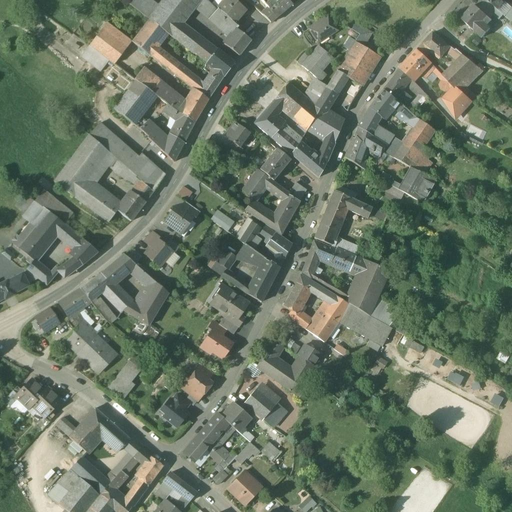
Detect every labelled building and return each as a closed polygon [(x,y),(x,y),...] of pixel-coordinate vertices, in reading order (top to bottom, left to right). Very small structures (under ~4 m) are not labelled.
[(157,8),(145,0),(129,0),(127,3),(148,20),(157,8)] [(163,0),(157,8),(148,20),(150,21),(166,33),(171,38),(182,24),(195,8),(201,0),(163,0)] [(205,0),(201,0),(195,8),(204,15),(212,7),(205,0)] [(214,0),(211,4),(217,9),(224,0),(214,0)] [(246,10),(234,0),(224,0),(217,9),(234,24),(246,10)] [(260,0),(269,10),(262,15),(271,23),(284,12),(285,13),(287,11),(286,10),(292,5),(287,0),(260,0)] [(497,10),(485,0),(484,0),(482,5),(494,16),(499,21),(504,15),(497,10)] [(485,0),(497,10),(505,1),(504,0),(485,0)] [(114,12),(105,5),(100,11),(109,18),(114,12)] [(494,16),(482,5),(478,9),(490,20),(494,16)] [(478,9),(475,6),(462,21),(482,39),(490,30),(487,27),(492,21),(490,20),(478,9)] [(216,11),(212,7),(204,15),(209,19),(216,11)] [(237,29),(216,11),(209,19),(230,37),(235,30),(236,30),(237,29)] [(327,16),(308,29),(317,44),(337,31),(327,16)] [(166,33),(150,21),(133,43),(149,56),(156,47),(166,33)] [(106,23),(89,46),(114,65),(124,52),(132,43),(106,23)] [(182,24),(171,38),(184,48),(195,34),(182,24)] [(369,32),(355,24),(351,30),(359,35),(355,42),(361,46),(369,32)] [(230,37),(223,45),(239,57),(244,50),(245,50),(246,48),(251,41),(236,30),(235,30),(230,37)] [(216,50),(195,34),(184,48),(194,55),(194,54),(207,63),(217,50),(216,50)] [(450,47),(433,34),(424,44),(431,50),(441,59),(448,50),(450,47)] [(355,42),(337,71),(362,87),(380,58),(361,46),(355,42)] [(431,50),(424,44),(417,51),(425,58),(431,50)] [(114,65),(89,46),(82,55),(116,80),(122,72),(114,65)] [(175,62),(156,47),(149,56),(168,71),(175,62)] [(310,58),(302,67),(320,82),(326,75),(321,71),(332,58),(319,47),(310,58)] [(234,63),(217,50),(207,63),(194,54),(194,55),(190,59),(210,75),(204,84),(214,92),(224,77),(234,63)] [(455,51),(452,55),(458,61),(463,56),(456,50),(455,51)] [(417,51),(400,70),(411,79),(413,82),(421,74),(426,79),(435,69),(435,68),(430,63),(428,61),(425,58),(417,51)] [(124,52),(114,65),(122,72),(132,59),(124,52)] [(304,54),(297,63),(302,67),(310,58),(304,54)] [(447,72),(442,77),(442,78),(454,90),(455,90),(478,67),(463,56),(458,61),(447,72)] [(447,72),(440,66),(439,66),(430,58),(428,61),(430,63),(435,68),(435,69),(442,78),(442,77),(447,72)] [(132,59),(122,72),(134,80),(143,68),(132,59)] [(200,82),(175,62),(168,71),(194,91),(208,101),(214,92),(204,84),(201,82),(200,82)] [(160,81),(143,68),(134,80),(136,81),(151,93),(160,81)] [(411,79),(400,70),(395,76),(406,84),(411,79)] [(362,87),(337,71),(326,87),(325,89),(337,96),(351,104),(362,87)] [(112,86),(107,105),(114,110),(136,81),(134,80),(122,72),(116,80),(112,86)] [(406,84),(395,76),(383,91),(394,99),(396,97),(406,84)] [(326,87),(314,79),(302,97),(304,98),(314,107),(326,89),(325,89),(326,87)] [(136,81),(114,110),(134,125),(145,112),(156,97),(151,93),(136,81)] [(183,103),(163,87),(165,84),(160,81),(151,93),(167,105),(176,112),(183,103)] [(424,93),(415,83),(409,89),(418,97),(424,93)] [(288,84),(266,110),(275,117),(282,108),(290,115),(304,98),(302,97),(288,84)] [(314,107),(314,108),(319,111),(324,115),(327,111),(337,96),(326,89),(314,107)] [(455,90),(454,90),(445,101),(456,117),(470,102),(460,94),(455,90)] [(194,91),(186,105),(183,103),(176,112),(194,123),(208,101),(194,91)] [(394,99),(383,91),(369,108),(382,120),(393,107),(397,102),(394,99)] [(424,93),(418,97),(413,103),(417,106),(419,108),(428,98),(424,93)] [(482,100),(474,95),(471,99),(478,105),(482,100)] [(314,107),(304,98),(290,115),(300,124),(308,130),(319,111),(314,108),(314,107)] [(399,103),(397,101),(397,102),(393,107),(399,113),(396,116),(401,122),(410,113),(407,110),(399,103)] [(194,123),(176,112),(167,105),(162,111),(163,111),(176,121),(173,128),(187,137),(192,128),(193,126),(194,123)] [(411,105),(407,110),(410,113),(410,114),(415,108),(411,105)] [(382,120),(369,108),(357,128),(370,136),(377,127),(382,120)] [(275,117),(266,110),(254,124),(271,138),(280,129),(284,125),(275,117)] [(319,111),(308,130),(315,134),(326,116),(324,115),(319,111)] [(344,121),(327,111),(324,115),(326,116),(315,134),(325,141),(333,146),(344,121)] [(184,143),(170,134),(167,140),(140,118),(134,125),(141,131),(149,137),(148,138),(174,163),(184,143)] [(402,143),(391,158),(409,167),(423,147),(434,131),(418,120),(402,143)] [(248,134),(234,123),(224,137),(232,143),(238,147),(239,147),(248,134)] [(308,130),(300,124),(295,129),(304,136),(308,130)] [(138,158),(99,125),(89,136),(108,153),(127,170),(138,158)] [(393,137),(377,127),(370,136),(387,146),(393,137)] [(170,134),(184,143),(187,137),(173,128),(170,134)] [(377,141),(357,128),(351,143),(359,148),(360,146),(367,151),(370,152),(377,141)] [(280,129),(271,138),(291,155),(299,145),(280,129)] [(248,134),(239,147),(241,148),(250,135),(248,134)] [(89,136),(66,166),(87,181),(102,162),(108,153),(89,136)] [(387,146),(383,154),(391,158),(402,143),(393,137),(387,146)] [(325,141),(317,158),(325,165),(333,146),(325,141)] [(238,147),(232,143),(229,148),(240,157),(244,151),(241,148),(239,147),(238,147)] [(302,146),(299,143),(299,145),(291,155),(318,179),(325,165),(317,158),(302,146)] [(359,148),(351,143),(345,159),(360,168),(367,151),(360,146),(359,148)] [(436,157),(423,147),(409,167),(410,168),(414,170),(423,175),(436,157)] [(277,150),(259,170),(273,181),(290,161),(277,150)] [(127,170),(108,153),(102,162),(119,177),(131,184),(135,187),(150,197),(153,193),(136,179),(137,178),(127,170)] [(138,158),(127,170),(137,178),(153,192),(164,176),(140,155),(138,158)] [(436,157),(423,175),(429,177),(441,160),(436,157)] [(87,181),(66,166),(53,183),(61,189),(60,190),(62,192),(63,190),(71,196),(70,197),(72,199),(73,197),(80,203),(79,204),(81,206),(82,204),(108,224),(117,212),(116,211),(120,206),(87,181)] [(410,168),(397,190),(401,192),(414,170),(410,168)] [(414,170),(401,192),(404,194),(420,202),(423,204),(436,180),(429,177),(423,175),(414,170)] [(258,171),(242,191),(254,200),(265,186),(269,180),(258,171)] [(288,194),(269,180),(265,186),(284,200),(287,196),(288,194)] [(296,183),(289,192),(301,201),(307,191),(296,183)] [(397,190),(387,184),(383,190),(400,200),(404,194),(401,192),(397,190)] [(150,197),(135,187),(131,192),(145,203),(150,197)] [(192,193),(183,187),(177,196),(186,202),(192,193)] [(73,214),(43,191),(34,202),(49,213),(64,225),(73,214)] [(350,199),(334,191),(330,201),(347,207),(350,199)] [(120,206),(116,211),(117,212),(131,222),(145,203),(131,192),(120,206)] [(287,196),(284,200),(276,214),(288,222),(299,203),(287,196)] [(372,209),(350,199),(347,207),(346,209),(351,212),(367,219),(370,213),(372,209)] [(347,207),(330,201),(323,217),(340,223),(341,222),(340,222),(342,217),(346,209),(347,207)] [(49,213),(34,202),(16,225),(30,237),(49,213)] [(200,213),(186,203),(180,211),(192,220),(191,220),(193,222),(200,213)] [(288,222),(276,214),(273,221),(268,218),(269,216),(251,204),(245,211),(280,236),(288,222)] [(175,207),(172,211),(173,212),(165,223),(179,233),(183,228),(185,229),(191,220),(192,220),(180,211),(175,207)] [(351,212),(346,209),(342,217),(347,220),(351,212)] [(388,216),(372,209),(370,213),(374,215),(373,217),(385,222),(388,216)] [(233,224),(216,212),(210,220),(227,232),(233,224)] [(30,237),(19,250),(31,260),(33,261),(34,261),(56,235),(64,225),(49,213),(30,237)] [(340,223),(323,217),(314,240),(331,246),(334,238),(340,223)] [(248,219),(235,238),(240,242),(251,224),(252,224),(253,222),(248,219)] [(251,224),(240,242),(244,245),(250,249),(254,243),(252,242),(259,230),(252,224),(251,224)] [(82,240),(64,225),(56,235),(73,250),(82,240)] [(275,234),(264,227),(260,233),(270,241),(275,234)] [(153,233),(144,243),(150,248),(157,240),(158,238),(153,233)] [(400,238),(388,233),(385,241),(397,245),(400,238)] [(291,245),(275,234),(270,241),(267,245),(285,258),(291,245)] [(358,248),(334,238),(331,246),(355,256),(358,248)] [(73,250),(69,255),(74,259),(82,266),(97,253),(82,240),(73,250)] [(150,248),(145,253),(152,259),(152,261),(154,263),(157,263),(159,260),(163,263),(172,252),(157,240),(150,248)] [(335,252),(313,242),(308,255),(318,259),(330,264),(335,252)] [(250,249),(244,245),(235,257),(261,267),(265,260),(266,260),(263,258),(250,249)] [(6,246),(1,255),(11,261),(16,253),(6,246)] [(356,258),(336,249),(335,252),(330,264),(349,273),(356,258)] [(225,250),(216,262),(221,266),(230,254),(225,250)] [(283,261),(269,251),(263,258),(266,260),(265,260),(280,268),(283,261)] [(143,273),(123,255),(116,261),(129,272),(128,273),(136,280),(143,273)] [(318,259),(308,255),(301,274),(310,280),(314,272),(318,259)] [(389,272),(365,261),(365,262),(356,258),(349,273),(358,276),(361,269),(384,281),(389,272)] [(74,259),(57,271),(57,272),(64,279),(82,266),(74,259)] [(226,269),(211,260),(207,266),(220,277),(224,271),(225,271),(226,269)] [(280,268),(265,260),(261,267),(276,275),(280,268)] [(34,261),(33,261),(32,263),(27,270),(46,286),(53,277),(34,261)] [(116,261),(100,275),(112,286),(128,273),(129,272),(116,261)] [(276,275),(261,267),(250,287),(246,294),(261,303),(276,275)] [(346,302),(346,303),(350,305),(368,316),(376,299),(384,281),(361,269),(358,276),(350,294),(346,302)] [(0,280),(0,300),(30,286),(22,270),(0,280)] [(225,271),(224,271),(220,277),(246,294),(250,287),(244,284),(225,271)] [(328,281),(314,272),(310,280),(346,302),(350,294),(328,281)] [(143,273),(136,280),(150,292),(155,283),(143,273)] [(98,276),(80,290),(90,302),(101,293),(112,286),(100,275),(99,274),(97,276),(98,276)] [(310,322),(305,330),(323,344),(338,323),(349,306),(300,276),(295,284),(308,292),(324,302),(310,322)] [(138,312),(134,319),(147,327),(148,325),(167,294),(155,283),(150,292),(138,312)] [(295,284),(282,307),(291,312),(295,315),(297,311),(308,292),(295,284)] [(101,293),(109,303),(110,302),(117,308),(120,302),(124,298),(112,286),(101,293)] [(248,304),(225,288),(220,295),(218,294),(210,305),(221,312),(220,314),(227,319),(232,312),(239,317),(248,304)] [(80,290),(59,304),(67,315),(75,310),(81,306),(83,308),(91,303),(90,302),(80,290)] [(130,304),(124,298),(120,302),(117,308),(120,312),(134,319),(138,312),(130,304)] [(401,312),(376,299),(368,316),(392,329),(401,312)] [(368,316),(350,305),(349,306),(338,323),(382,347),(392,329),(368,316)] [(49,310),(35,319),(44,333),(58,324),(49,310)] [(75,310),(67,315),(70,320),(77,316),(79,315),(75,310)] [(297,311),(295,315),(291,312),(287,317),(305,330),(310,322),(297,311)] [(239,317),(232,312),(227,319),(239,327),(244,319),(239,317)] [(70,320),(66,322),(69,328),(73,331),(75,330),(77,332),(82,326),(83,326),(82,324),(82,323),(77,316),(70,320)] [(226,330),(214,322),(209,329),(213,332),(214,332),(221,337),(226,330)] [(73,331),(64,341),(77,354),(79,352),(94,336),(83,326),(82,326),(77,332),(75,330),(73,331)] [(213,332),(204,347),(222,359),(232,344),(221,337),(214,332),(213,332)] [(101,340),(95,335),(94,336),(79,352),(84,356),(82,358),(90,366),(93,363),(101,371),(115,357),(99,342),(101,340)] [(411,341),(408,347),(420,353),(423,347),(411,341)] [(281,346),(273,342),(269,348),(277,353),(281,346)] [(300,348),(294,344),(289,351),(295,355),(300,348)] [(312,350),(304,345),(297,356),(301,358),(314,367),(321,356),(312,351),(312,350)] [(347,352),(337,345),(333,350),(343,357),(347,352)] [(266,354),(257,367),(257,368),(261,371),(266,374),(276,362),(273,360),(277,353),(269,348),(266,354)] [(145,365),(133,356),(129,362),(140,371),(145,365)] [(377,377),(385,361),(377,357),(370,374),(377,377)] [(301,358),(292,373),(287,370),(276,382),(289,391),(290,392),(290,391),(296,396),(314,367),(301,358)] [(162,365),(154,359),(139,377),(146,383),(162,365)] [(129,362),(107,388),(122,399),(133,386),(130,383),(140,371),(129,362)] [(287,370),(276,362),(266,374),(276,382),(287,370)] [(101,371),(93,363),(90,366),(98,375),(101,371)] [(257,367),(252,363),(245,373),(246,374),(252,378),(257,377),(261,371),(257,368),(257,367)] [(213,374),(201,365),(196,371),(208,380),(213,374)] [(208,380),(196,371),(186,384),(192,390),(201,397),(212,384),(208,380)] [(20,391),(15,397),(17,400),(28,410),(31,406),(44,392),(31,380),(20,391)] [(16,387),(3,401),(10,407),(17,400),(15,397),(20,391),(16,387)] [(44,392),(31,406),(42,417),(44,419),(50,412),(61,401),(48,389),(44,392)] [(201,397),(192,390),(188,395),(197,402),(201,397)] [(275,406),(256,390),(243,404),(263,420),(273,408),(275,406)] [(190,404),(177,394),(172,401),(171,402),(180,408),(182,406),(185,409),(190,404)] [(180,408),(171,402),(172,401),(170,400),(165,406),(165,413),(162,417),(176,428),(185,418),(183,417),(183,413),(185,409),(182,406),(180,408)] [(251,419),(233,403),(221,417),(238,433),(251,419)] [(273,408),(263,420),(272,428),(282,416),(273,408)] [(76,430),(69,438),(86,454),(101,437),(100,437),(112,425),(94,409),(76,430)] [(42,417),(35,424),(42,430),(55,416),(50,412),(44,419),(42,417)] [(227,424),(216,415),(209,422),(220,432),(224,427),(227,424)] [(76,430),(63,418),(55,426),(69,438),(76,430)] [(209,422),(197,437),(207,446),(208,447),(212,442),(220,432),(209,422)] [(235,431),(227,424),(224,427),(232,434),(235,431)] [(112,425),(100,437),(101,437),(118,452),(123,447),(129,440),(112,425)] [(243,439),(235,431),(232,434),(226,441),(235,449),(243,439)] [(207,446),(197,437),(183,453),(193,462),(200,454),(204,449),(207,446)] [(140,449),(129,440),(123,447),(131,454),(134,456),(140,449)] [(229,456),(214,442),(212,442),(208,447),(213,451),(224,461),(228,457),(229,456)] [(250,443),(234,460),(240,465),(246,458),(256,448),(250,443)] [(268,443),(260,452),(271,462),(279,452),(268,443)] [(224,461),(213,451),(208,447),(207,446),(204,449),(208,453),(208,452),(210,454),(208,455),(220,466),(224,461)] [(256,448),(246,458),(248,460),(252,455),(255,458),(260,452),(256,448)] [(151,458),(140,449),(134,456),(123,468),(121,471),(126,475),(139,460),(146,465),(151,458)] [(127,455),(119,464),(123,468),(134,456),(131,454),(128,457),(127,455)] [(200,454),(193,462),(197,466),(204,458),(200,454)] [(89,461),(84,455),(80,459),(86,465),(89,461)] [(233,461),(228,457),(224,461),(228,466),(233,461)] [(146,465),(137,477),(141,480),(148,486),(163,466),(151,458),(146,465)] [(80,459),(70,470),(78,477),(88,466),(86,465),(80,459)] [(220,466),(217,468),(221,472),(222,472),(228,466),(224,461),(220,466)] [(119,464),(111,474),(115,478),(121,471),(123,468),(119,464)] [(103,481),(88,466),(78,477),(79,478),(99,496),(108,486),(108,485),(103,481)] [(70,470),(63,477),(71,485),(78,477),(70,470)] [(108,485),(108,486),(115,492),(128,477),(126,475),(121,471),(108,485)] [(221,472),(213,480),(218,485),(227,476),(222,472),(221,472)] [(261,489),(244,472),(227,489),(245,506),(261,489)] [(110,473),(103,481),(108,485),(115,478),(111,474),(110,473)] [(170,473),(155,493),(163,500),(172,488),(182,496),(189,502),(197,494),(170,473)] [(52,487),(59,479),(55,475),(48,483),(52,487)] [(63,477),(46,496),(58,505),(79,478),(78,477),(71,485),(63,477)] [(79,478),(58,505),(65,510),(67,511),(85,511),(98,497),(99,496),(79,478)] [(137,486),(135,485),(129,494),(137,500),(148,486),(141,480),(137,486)] [(99,496),(98,497),(114,510),(116,511),(128,511),(133,507),(125,500),(115,492),(108,486),(99,496)] [(129,494),(125,500),(133,507),(137,500),(129,494)] [(182,496),(172,507),(177,511),(181,511),(189,502),(182,496)] [(98,497),(85,511),(112,511),(114,510),(98,497)] [(302,511),(303,511),(316,505),(311,497),(298,504),(302,511)] [(165,501),(155,511),(177,511),(172,507),(165,501)]
